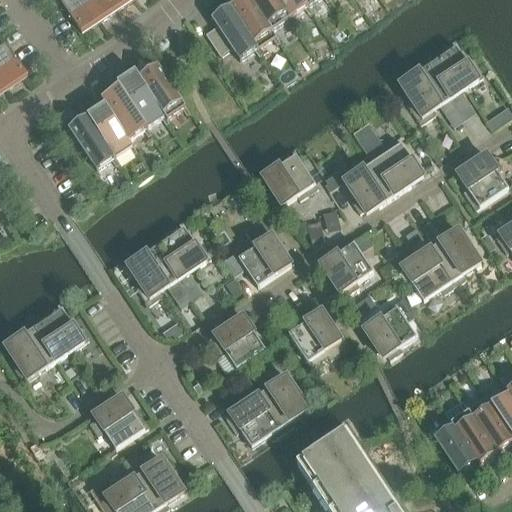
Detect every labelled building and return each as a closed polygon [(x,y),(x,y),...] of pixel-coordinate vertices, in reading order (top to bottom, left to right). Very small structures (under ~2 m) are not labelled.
[(100,26),(81,0),(68,0),(61,5),(83,37),(100,26)] [(117,15),(106,0),(81,0),(100,26),(117,15)] [(134,4),(131,0),(106,0),(117,15),(134,4)] [(279,48),(246,0),(229,12),(261,60),(263,58),(259,53),(274,43),(278,49),(279,48)] [(293,30),(272,0),(246,0),(279,48),(281,47),(273,35),(288,25),(292,31),(293,30)] [(311,18),(298,0),(272,0),(293,30),(295,29),(291,23),(306,13),(310,19),(311,18)] [(329,6),(324,0),(298,0),(311,18),(313,17),(309,11),(324,1),(328,7),(329,6)] [(261,60),(229,12),(212,23),(218,31),(206,39),(221,61),(232,53),(236,59),(237,59),(240,65),(256,55),(260,61),(261,60)] [(24,81),(3,48),(0,50),(0,85),(5,93),(24,81)] [(484,83),(473,66),(472,67),(469,69),(458,52),(440,64),(438,59),(427,67),(452,104),(484,83)] [(452,104),(427,67),(416,74),(418,78),(401,90),(412,107),(409,109),(409,108),(408,109),(422,130),(436,120),(433,117),(452,104)] [(159,69),(140,81),(168,124),(184,113),(188,119),(191,117),(183,105),(159,69)] [(133,82),(120,90),(148,133),(161,124),(163,123),(167,129),(170,127),(168,124),(140,81),(138,78),(133,82)] [(116,93),(102,102),(106,108),(130,144),(144,135),(145,135),(149,141),(152,139),(148,133),(120,90),(116,93)] [(103,110),(88,120),(116,162),(131,153),(135,159),(138,156),(130,144),(106,108),(103,110)] [(86,121),(69,133),(97,175),(113,165),(117,171),(119,170),(120,168),(116,162),(88,120),(86,121)] [(408,130),(402,134),(408,144),(415,139),(408,130)] [(426,175),(417,162),(416,163),(417,164),(414,166),(402,148),(374,167),(397,200),(424,182),(422,178),(426,175)] [(444,156),(434,162),(440,171),(450,165),(444,156)] [(319,193),(297,160),(280,172),(278,169),(278,168),(278,167),(265,176),(267,180),(263,182),(283,212),(298,201),(301,205),(319,193)] [(509,193),(498,176),(502,174),(494,161),(477,172),(475,168),(458,179),(468,194),(464,197),(476,215),(509,193)] [(397,200),(374,167),(345,186),(357,204),(354,206),(353,205),(352,206),(361,219),(365,216),(367,220),(397,200)] [(337,192),(333,185),(326,190),(330,197),(337,192)] [(256,252),(239,263),(259,292),(292,270),(292,269),(289,265),(285,259),(279,250),(262,225),(245,236),(256,252)] [(309,236),(307,225),(297,228),(299,238),(309,236)] [(511,231),(496,242),(508,259),(509,258),(508,258),(511,256),(511,231)] [(482,268),(470,251),(473,249),(473,250),(475,249),(463,232),(431,254),(456,291),(467,284),(464,280),(482,268)] [(212,264),(201,247),(199,248),(200,248),(197,250),(185,233),(168,245),(165,241),(153,248),(179,285),(212,264)] [(225,243),(218,248),(224,257),(220,260),(227,271),(238,263),(225,243)] [(374,277),(355,247),(321,270),(343,303),(360,292),(359,291),(357,288),(374,277)] [(179,285),(153,248),(143,255),(146,259),(128,271),(140,288),(137,290),(136,289),(135,290),(147,307),(179,285)] [(456,291),(431,254),(398,275),(410,292),(411,291),(410,291),(413,289),(425,306),(442,294),(445,299),(456,291)] [(245,296),(238,287),(228,294),(234,304),(245,296)] [(417,342),(395,308),(377,321),(380,325),(365,335),(384,364),(388,361),(391,365),(403,357),(403,356),(402,356),(400,353),(417,342)] [(90,345),(79,328),(77,329),(78,329),(75,331),(64,314),(46,326),(43,321),(32,328),(57,366),(90,345)] [(348,354),(335,335),(323,316),(289,338),(312,372),(329,361),(331,365),(348,354)] [(271,352),(259,333),(255,336),(244,321),(228,332),(215,340),(218,344),(214,347),(222,360),(224,359),(223,359),(226,357),(238,374),(271,352)] [(168,334),(164,337),(167,342),(177,342),(185,337),(179,327),(168,334)] [(57,366),(32,328),(21,335),(24,340),(6,352),(18,369),(15,371),(14,370),(13,371),(25,388),(57,366)] [(310,415),(298,397),(301,395),(302,396),(303,395),(291,378),(259,400),(284,438),(295,431),(292,427),(310,415)] [(511,382),(507,386),(503,380),(500,382),(506,391),(505,392),(511,401),(511,382)] [(511,401),(505,392),(491,401),(487,395),(484,397),(488,403),(487,404),(511,439),(511,401)] [(284,438),(259,400),(226,422),(238,439),(239,438),(238,437),(241,435),(253,453),(270,441),(273,445),(284,438)] [(150,432),(138,414),(134,416),(124,401),(95,420),(97,425),(93,427),(102,440),(106,437),(117,454),(150,432)] [(511,447),(511,439),(487,404),(473,413),(469,407),(466,409),(470,415),(469,416),(497,457),(511,447)] [(498,457),(497,457),(469,416),(455,425),(451,419),(448,421),(450,424),(449,425),(477,466),(480,469),(498,457)] [(477,466),(449,425),(434,434),(430,428),(427,430),(459,478),(477,466)] [(393,511),(362,465),(345,440),(303,468),(332,511),(393,511)] [(134,459),(124,466),(129,474),(135,483),(154,511),(169,511),(168,509),(186,497),(174,480),(177,478),(177,479),(178,478),(167,461),(145,476),(134,459)] [(107,484),(90,496),(101,511),(154,511),(135,483),(129,474),(116,483),(117,484),(110,489),(107,484)]
